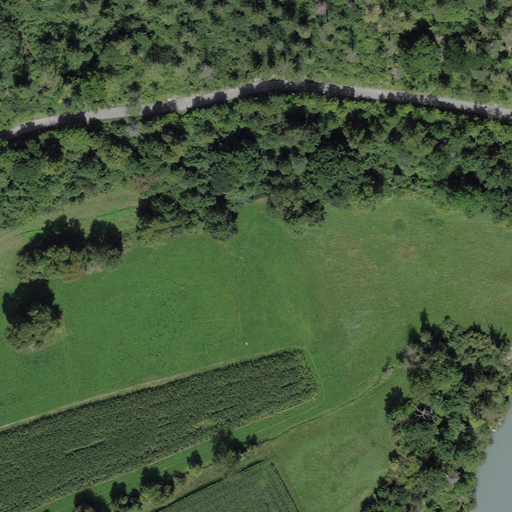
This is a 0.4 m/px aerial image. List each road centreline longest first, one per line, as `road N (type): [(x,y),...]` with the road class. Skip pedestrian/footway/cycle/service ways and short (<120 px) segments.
road 1 (residential): [(0,138),(56,121),(296,85),(511,116)]
road 2 (track): [(0,429),(331,340)]
